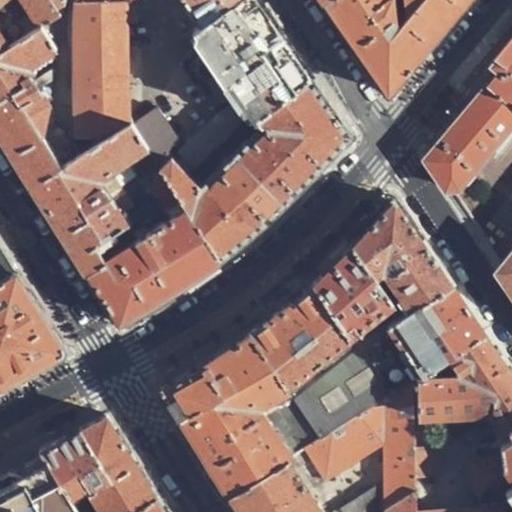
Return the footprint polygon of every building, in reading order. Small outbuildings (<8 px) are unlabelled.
[(0,0),(0,8),(4,13),(12,10),(30,38),(62,19),(64,4),(64,0),(0,0)] [(251,114),(312,78),(287,40),(262,4),(259,0),(238,0),(203,24),(188,34),(198,50),(181,62),(212,110),(236,94),(251,114)] [(186,0),(203,24),(238,0),(186,0)] [(324,0),(354,43),(387,91),(437,33),(464,0),(324,0)] [(50,107),(83,153),(132,123),(129,116),(127,2),(81,3),(69,4),(68,90),(74,90),(74,108),(50,107)] [(0,55),(30,38),(12,10),(4,13),(0,8),(0,55)] [(30,38),(0,55),(0,132),(33,183),(83,153),(50,107),(55,71),(39,82),(28,67),(36,63),(39,64),(58,53),(62,19),(30,38)] [(507,71),(430,160),(451,191),(463,187),(511,129),(511,264),(507,271),(511,278),(511,53),(502,66),(507,71)] [(351,133),(312,78),(251,114),(260,128),(200,185),(189,170),(180,158),(176,153),(158,164),(183,200),(188,209),(221,258),(264,225),(286,205),(322,167),(351,133)] [(189,170),(244,119),(231,103),(179,149),(183,155),(180,158),(189,170)] [(133,127),(158,164),(176,153),(171,145),(183,137),(160,109),(133,127)] [(83,153),(33,183),(59,224),(84,263),(119,242),(134,232),(124,215),(137,207),(127,192),(116,199),(113,194),(141,177),(152,194),(154,192),(166,212),(183,200),(158,164),(133,127),(132,123),(83,153)] [(410,307),(451,281),(431,254),(392,198),(375,219),(349,247),(386,289),(389,286),(380,274),(385,270),(410,307)] [(172,291),(221,258),(188,209),(124,250),(119,242),(84,263),(120,322),(172,291)] [(9,260),(0,245),(0,279),(16,271),(9,260)] [(386,289),(349,247),(330,266),(311,282),(355,345),(369,335),(362,324),(396,301),(386,289)] [(0,388),(23,378),(61,359),(64,349),(16,271),(0,279),(0,388)] [(422,370),(484,331),(459,293),(451,281),(410,307),(384,325),(420,372),(422,370)] [(277,310),(249,330),(292,389),(300,399),(356,348),(355,345),(311,282),(277,310)] [(269,419),(292,454),(417,373),(420,372),(384,325),(369,335),(355,345),(356,348),(300,399),(292,389),(272,401),(279,412),(269,419)] [(194,439),(228,494),(292,454),(269,419),(262,407),(272,401),(292,389),(249,330),(204,360),(160,385),(194,439)] [(500,438),(511,429),(511,371),(511,370),(484,331),(422,370),(422,415),(418,416),(417,451),(436,445),(436,415),(498,411),(500,438)] [(292,454),(228,494),(239,511),(323,511),(297,469),(302,465),(313,483),(381,441),(383,481),(378,483),(376,482),(333,510),(334,511),(382,511),(387,509),(417,491),(417,481),(417,451),(418,416),(417,373),(292,454)] [(78,429),(35,452),(41,461),(67,501),(82,494),(93,511),(128,511),(156,494),(145,476),(106,414),(78,429)] [(507,511),(511,511),(511,429),(500,438),(501,445),(507,511)] [(417,451),(417,481),(439,473),(444,465),(445,441),(436,445),(417,451)] [(507,511),(501,445),(476,447),(482,511),(507,511)] [(16,474),(5,469),(0,471),(0,511),(73,511),(67,501),(41,461),(16,474)] [(417,511),(417,491),(387,509),(387,511),(417,511)] [(167,511),(156,494),(128,511),(167,511)]
